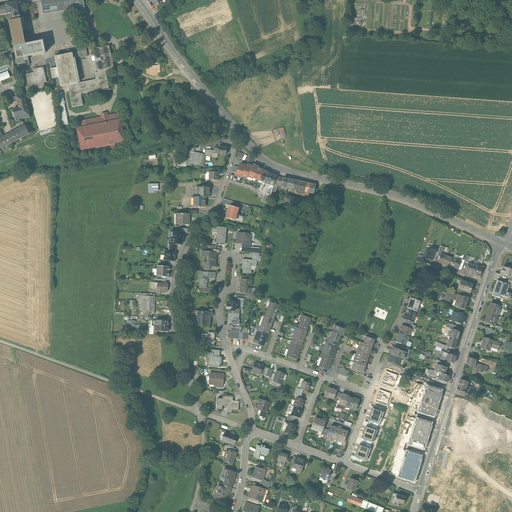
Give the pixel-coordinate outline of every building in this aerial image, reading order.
[(40,0),(43,14),(84,8),(83,0),(40,0)] [(0,15),(10,13),(11,18),(19,16),(18,12),(16,2),(5,4),(5,6),(0,7),(0,15)] [(14,47),(14,49),(15,52),(18,68),(29,65),(28,57),(45,54),(43,41),(25,45),(19,16),(11,18),(8,19),(14,47)] [(98,72),(105,71),(114,69),(109,45),(90,49),(92,61),(95,60),(98,72)] [(72,53),(86,50),(85,46),(54,53),(55,57),(72,53)] [(68,86),(78,84),(78,83),(73,58),(80,57),(80,58),(87,56),(86,50),(72,53),(55,57),(54,57),(57,68),(58,77),(61,87),(68,86)] [(6,72),(0,74),(0,71),(11,67),(9,64),(0,67),(0,81),(8,78),(6,72)] [(34,73),(25,75),(29,91),(45,88),(44,83),(46,82),(43,67),(33,70),(34,73)] [(52,78),(58,77),(57,68),(50,69),(52,78)] [(78,84),(68,86),(72,106),(72,108),(74,107),(75,114),(84,112),(87,111),(87,112),(96,110),(95,103),(83,106),(82,105),(80,94),(108,88),(105,71),(98,72),(94,73),(96,80),(78,83),(78,84)] [(58,91),(55,91),(62,126),(68,125),(67,116),(66,116),(65,113),(66,113),(64,104),(63,102),(64,101),(62,93),(58,93),(58,91)] [(12,98),(11,92),(2,94),(3,100),(12,98)] [(13,110),(15,121),(29,117),(24,95),(16,97),(12,98),(13,100),(17,99),(19,108),(13,110)] [(82,128),(77,129),(81,151),(95,148),(96,153),(116,148),(115,144),(125,142),(119,114),(108,116),(108,114),(100,115),(101,117),(80,121),(82,128)] [(0,148),(28,134),(24,126),(4,137),(0,129),(0,148)] [(219,147),(216,147),(215,149),(218,150),(218,154),(226,155),(227,148),(222,148),(222,144),(219,144),(219,147)] [(192,164),(203,166),(205,155),(189,152),(187,165),(192,166),(192,164)] [(268,173),(258,166),(255,163),(253,167),(246,164),(246,166),(240,164),(239,168),(236,173),(235,176),(237,177),(237,175),(241,177),(241,176),(247,179),(247,177),(253,179),(253,178),(258,180),(262,182),(263,179),(265,180),(268,173)] [(218,181),(218,172),(209,172),(209,181),(218,181)] [(276,177),(268,173),(265,180),(263,179),(262,182),(261,185),(262,186),(263,184),(265,185),(266,183),(271,185),(269,186),(268,188),(267,188),(267,189),(268,189),(266,194),(270,195),(274,185),(276,177)] [(276,177),(274,185),(281,187),(283,178),(276,177)] [(295,181),(283,178),(281,187),(293,189),(295,181)] [(317,185),(295,181),(293,189),(313,194),(315,194),(317,185)] [(149,183),(149,192),(159,192),(159,183),(149,183)] [(195,187),(195,197),(205,197),(209,197),(209,187),(195,187)] [(286,191),(280,189),(278,200),(284,202),(286,195),(286,191)] [(270,195),(266,194),(265,199),(263,198),(261,202),(268,204),(270,195)] [(287,195),(286,195),(284,202),(304,210),(306,203),(304,202),(287,196),(287,195)] [(313,197),(308,196),(307,199),(306,198),(304,202),(306,203),(307,204),(308,199),(312,200),(313,197)] [(191,197),(191,207),(205,207),(205,197),(195,197),(191,197)] [(238,209),(229,206),(225,218),(234,221),(238,209)] [(176,214),(176,225),(190,225),(190,214),(176,214)] [(216,243),(225,244),(226,233),(225,233),(225,228),(213,227),(212,232),(217,233),(216,243)] [(169,244),(170,244),(176,245),(181,245),(181,242),(183,242),(183,240),(184,240),(185,230),(181,229),(181,233),(173,233),(172,238),(170,238),(169,244)] [(250,245),(251,241),(254,241),(254,235),(254,233),(251,233),(251,235),(237,233),(237,243),(242,244),(244,244),(244,245),(250,245)] [(250,245),(244,245),(244,244),(242,244),(241,252),(259,254),(260,250),(258,250),(258,249),(250,248),(250,245)] [(430,248),(427,246),(423,258),(427,259),(432,260),(435,252),(436,250),(430,248)] [(216,253),(212,253),(201,252),(201,257),(209,257),(208,263),(207,263),(207,266),(215,267),(216,253)] [(164,253),(164,261),(175,262),(176,254),(175,254),(168,253),(164,253)] [(438,263),(450,267),(453,258),(441,254),(440,257),(438,263)] [(450,267),(458,269),(461,261),(453,258),(450,267)] [(251,260),(243,260),(242,270),(243,270),(243,273),(251,274),(251,270),(250,270),(250,266),(256,267),(256,262),(256,261),(252,261),(251,261),(251,260)] [(465,272),(472,274),(475,265),(468,263),(465,272)] [(475,265),(472,274),(479,277),(482,268),(481,267),(475,265)] [(157,266),(156,276),(162,277),(169,277),(169,267),(157,266)] [(507,269),(503,267),(500,275),(509,278),(511,278),(511,270),(511,269),(507,268),(507,269)] [(209,277),(209,273),(208,272),(208,273),(202,272),(197,272),(197,276),(199,284),(201,285),(200,288),(198,288),(199,292),(212,293),(213,289),(207,288),(207,279),(209,279),(209,277)] [(252,281),(241,280),(240,292),(245,293),(250,293),(250,292),(251,288),(247,288),(248,286),(251,286),(252,281)] [(460,281),(458,289),(470,293),(473,285),(460,281)] [(507,286),(497,282),(494,293),(504,296),(507,286)] [(159,286),(159,289),(160,289),(160,293),(165,293),(165,292),(168,292),(168,284),(161,283),(161,286),(159,286)] [(465,310),(468,299),(458,295),(449,293),(448,298),(451,299),(452,298),(456,300),(454,307),(465,310)] [(145,303),(145,296),(138,296),(138,305),(140,305),(140,314),(144,314),(144,305),(147,305),(147,303),(145,303)] [(154,314),(155,313),(154,305),(153,305),(153,296),(147,296),(147,303),(147,305),(144,305),(144,314),(149,314),(154,314)] [(419,305),(420,302),(410,298),(407,309),(416,312),(417,312),(418,309),(419,308),(420,306),(419,305)] [(228,311),(227,323),(230,323),(229,325),(232,325),(233,323),(238,324),(238,321),(238,307),(242,307),(243,299),(235,299),(235,302),(226,301),(226,311),(228,311)] [(278,310),(279,306),(270,303),(265,316),(273,319),(277,310),(278,310)] [(487,313),(497,316),(500,307),(500,306),(499,306),(490,303),(487,313)] [(413,321),(416,312),(407,309),(405,315),(405,316),(404,319),(406,319),(413,322),(413,321)] [(212,317),(212,313),(194,311),(193,317),(197,317),(197,318),(196,318),(197,319),(197,320),(198,320),(200,320),(199,326),(209,327),(210,317),(212,317)] [(450,320),(462,324),(464,319),(465,319),(466,317),(453,313),(450,320)] [(497,316),(487,313),(484,322),(494,325),(497,316)] [(306,331),(311,319),(301,315),(299,321),(300,321),(298,328),(306,331)] [(268,334),(273,319),(265,316),(260,327),(258,326),(257,330),(258,330),(268,334)] [(151,331),(151,326),(148,326),(148,331),(148,334),(157,335),(157,331),(154,331),(151,331)] [(343,335),(345,329),(334,326),(329,340),(338,343),(341,334),(343,335)] [(399,333),(409,337),(412,330),(407,328),(402,326),(399,333)] [(237,327),(231,327),(230,333),(227,332),(227,338),(248,340),(249,330),(237,330),(237,327)] [(301,346),(306,331),(298,328),(296,328),(291,342),(301,346)] [(446,337),(450,338),(458,340),(460,332),(454,330),(447,328),(445,333),(447,334),(446,337)] [(264,346),(268,334),(258,330),(253,342),(264,346)] [(213,343),(214,333),(207,333),(207,335),(202,334),(201,346),(214,347),(214,343),(213,343)] [(408,341),(409,337),(399,333),(396,342),(401,344),(406,346),(408,341)] [(366,337),(363,344),(372,347),(373,344),(374,340),(366,337)] [(455,349),(458,340),(450,338),(447,347),(455,349)] [(485,338),(481,348),(490,351),(491,348),(498,350),(500,343),(485,338)] [(333,357),(338,343),(329,340),(328,339),(326,345),(327,345),(324,354),(333,357)] [(296,360),(301,346),(291,342),(286,356),(296,360)] [(357,353),(368,357),(372,347),(363,344),(360,343),(357,353)] [(399,350),(393,348),(390,355),(403,360),(406,353),(399,350)] [(220,368),(220,357),(219,357),(213,356),(213,353),(210,353),(201,352),(200,357),(208,358),(208,367),(220,368)] [(328,370),(333,357),(324,354),(322,353),(320,358),(322,359),(319,367),(328,370)] [(354,363),(364,367),(368,357),(357,353),(353,363),(354,363)] [(454,363),(456,357),(449,355),(444,353),(443,357),(446,358),(446,361),(454,363)] [(390,355),(387,362),(392,364),(398,366),(401,359),(390,355)] [(467,357),(465,364),(474,367),(475,364),(477,360),(472,359),(472,358),(471,357),(470,358),(467,357)] [(263,366),(254,363),(251,371),(260,375),(263,366)] [(351,370),(362,374),(364,367),(354,363),(351,370)] [(445,375),(447,368),(442,366),(437,364),(437,365),(435,371),(434,371),(445,375)] [(284,374),(277,371),(275,377),(274,381),(273,381),(281,384),(284,374)] [(396,375),(386,371),(385,375),(384,374),(383,377),(394,381),(396,375)] [(218,375),(209,374),(209,376),(206,376),(205,383),(209,383),(215,384),(215,387),(222,388),(222,386),(223,386),(224,374),(218,374),(218,375)] [(438,380),(447,383),(450,376),(445,375),(441,374),(440,378),(439,378),(438,380)] [(394,381),(383,377),(382,380),(382,381),(381,384),(383,385),(390,387),(391,388),(394,381)] [(460,380),(457,387),(469,391),(470,387),(467,386),(468,382),(460,380)] [(308,392),(310,384),(303,381),(300,389),(308,392)] [(440,394),(441,391),(426,386),(424,392),(425,392),(424,396),(423,396),(421,403),(422,403),(421,407),(420,407),(418,412),(433,417),(434,414),(437,406),(436,406),(437,402),(438,402),(441,394),(440,394)] [(457,387),(455,393),(464,395),(465,392),(466,393),(466,394),(467,394),(468,393),(469,391),(457,387)] [(336,392),(337,391),(327,388),(324,396),(334,400),(334,398),(336,392)] [(389,393),(379,390),(378,393),(377,393),(376,396),(387,400),(389,393)] [(344,406),(348,396),(342,394),(340,399),(338,404),(344,406)] [(350,408),(353,398),(348,396),(344,406),(350,408)] [(387,400),(376,396),(375,398),(376,399),(374,402),(376,403),(383,405),(385,406),(387,400)] [(222,399),(217,399),(216,409),(222,410),(222,407),(231,407),(232,407),(232,404),(232,403),(233,403),(233,401),(232,401),(233,398),(223,397),(222,399)] [(301,409),(304,400),(299,398),(300,397),(298,397),(297,400),(296,400),(293,406),(295,407),(301,409)] [(350,408),(355,410),(359,400),(353,398),(350,408)] [(261,410),(266,412),(267,407),(268,407),(270,403),(261,400),(259,404),(257,409),(261,411),(261,410)] [(301,409),(295,407),(292,413),(293,413),(292,417),(294,417),(294,416),(300,418),(302,410),(301,409)] [(374,408),(372,408),(371,411),(370,411),(369,414),(382,418),(384,412),(381,411),(374,408)] [(382,418),(369,414),(368,417),(369,417),(368,420),(370,421),(377,424),(379,425),(382,418)] [(323,429),(325,422),(314,419),(311,428),(322,432),(323,429)] [(430,426),(431,423),(416,419),(414,424),(415,424),(414,428),(413,428),(411,435),(412,436),(411,440),(410,440),(408,445),(423,449),(424,446),(425,446),(427,439),(426,438),(427,434),(428,434),(431,427),(430,426)] [(293,435),(296,426),(291,424),(289,423),(289,424),(288,427),(287,427),(285,432),(293,435)] [(333,438),(332,438),(336,428),(330,426),(329,431),(327,437),(332,439),(333,438)] [(368,427),(366,426),(364,429),(363,432),(375,437),(377,430),(375,429),(368,427)] [(338,440),(342,430),(336,428),(332,438),(333,438),(338,440)] [(338,440),(338,441),(343,443),(347,432),(342,430),(338,440)] [(375,437),(363,432),(362,435),(361,439),(363,439),(370,442),(373,443),(375,437)] [(228,443),(234,445),(237,438),(225,433),(223,441),(228,443)] [(270,448),(257,444),(253,457),(258,459),(261,451),(268,454),(270,448)] [(361,445),(359,444),(358,448),(357,448),(356,451),(368,455),(371,449),(368,448),(361,445)] [(511,511),(511,454),(510,456),(499,447),(490,453),(511,488),(511,495),(483,511),(511,511)] [(222,462),(232,465),(237,454),(235,453),(226,450),(226,451),(225,451),(225,452),(225,453),(222,462)] [(368,455),(356,451),(355,453),(356,454),(354,457),(366,461),(368,455)] [(420,459),(421,456),(406,451),(405,457),(404,461),(403,461),(401,468),(402,468),(401,472),(400,472),(398,477),(413,482),(414,479),(415,479),(417,471),(416,471),(417,467),(418,467),(421,459),(420,459)] [(285,462),(288,455),(280,453),(278,459),(285,462)] [(295,472),(299,473),(301,469),(302,470),(303,467),(305,461),(296,457),(296,458),(293,466),(292,468),(296,469),(295,472)] [(265,471),(255,467),(254,472),(255,472),(253,478),(261,481),(264,474),(265,471)] [(327,480),(328,480),(329,478),(331,471),(323,468),(320,477),(327,480)] [(233,480),(235,473),(224,469),(222,473),(224,474),(223,478),(226,479),(224,485),(231,488),(234,480),(233,480)] [(473,474),(487,487),(492,482),(485,476),(483,477),(476,470),(473,474)] [(355,491),(358,482),(350,479),(347,488),(355,491)] [(228,496),(231,488),(224,485),(223,488),(217,486),(216,490),(218,491),(215,498),(225,502),(227,496),(228,496)] [(266,490),(251,485),(251,486),(248,497),(247,497),(248,498),(259,501),(260,502),(262,494),(264,495),(266,490)] [(439,507),(443,494),(436,492),(435,494),(431,493),(428,503),(439,507)] [(372,511),(386,511),(387,510),(350,495),(347,502),(372,511)] [(391,501),(403,505),(406,497),(397,495),(395,500),(392,499),(391,501)] [(246,503),(245,503),(244,508),(245,509),(243,511),(257,511),(259,507),(253,506),(246,503)] [(288,505),(280,503),(277,511),(286,511),(288,506),(288,505)]
